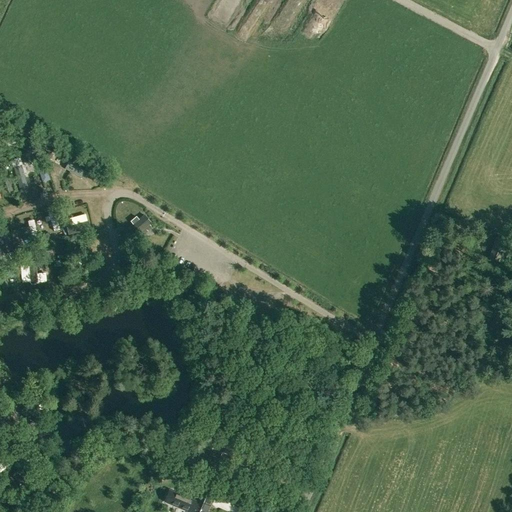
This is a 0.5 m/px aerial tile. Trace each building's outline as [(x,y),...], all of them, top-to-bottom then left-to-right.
[(72,171),(75,164),(69,160),(65,168),(72,171)] [(144,212),(129,226),(136,234),(151,221),(144,212)] [(26,284),(34,284),(33,264),(25,265),(26,284)] [(9,274),(12,281),(20,278),(17,271),(9,274)] [(41,275),(42,285),(51,284),(51,274),(41,275)] [(199,456),(197,463),(212,469),(215,462),(199,456)] [(174,479),(189,485),(192,478),(177,472),(174,479)] [(208,504),(214,491),(203,487),(197,502),(169,490),(165,501),(191,511),(206,511),(209,505),(208,504)]
